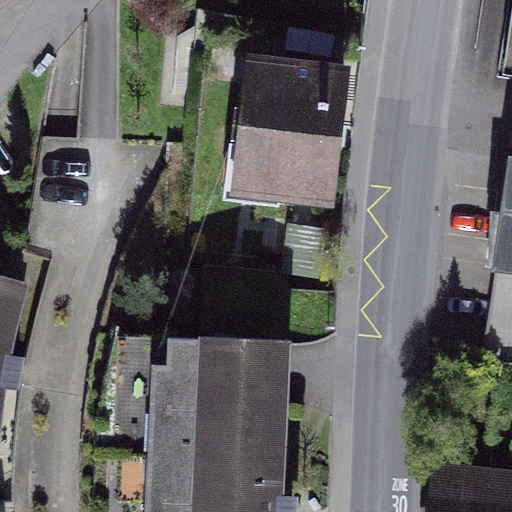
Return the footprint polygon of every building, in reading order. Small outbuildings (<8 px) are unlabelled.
[(241,182),(327,194),(343,71),(258,60),(241,182)] [(35,226),(77,228),(83,135),(41,133),(35,226)] [(511,149),(508,149),(492,261),(511,263),(511,149)] [(0,400),(20,280),(0,276),(0,400)] [(291,511),(300,336),(181,330),(171,511),(291,511)] [(425,511),(511,511),(511,480),(428,473),(425,511)]
